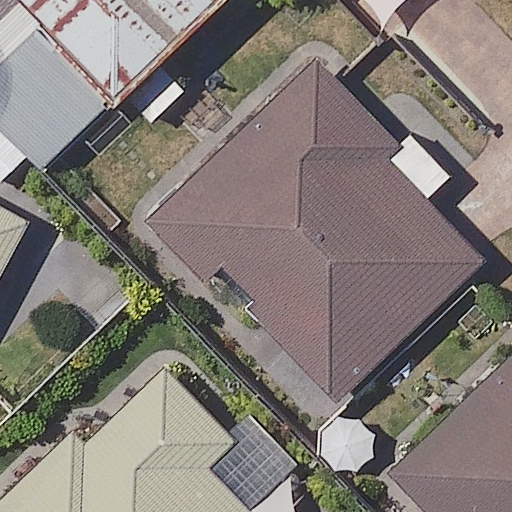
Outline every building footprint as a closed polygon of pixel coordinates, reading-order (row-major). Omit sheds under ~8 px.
[(0,0),(0,36),(53,94),(153,0),(0,0)] [(403,139),(328,61),(173,210),(349,392),(487,258),(387,155),(403,139)] [(0,286),(35,224),(0,204),(0,286)] [(242,437),(184,363),(0,507),(0,511),(259,511),(216,457),(242,437)] [(511,511),(511,366),(416,459),(466,511),(511,511)]
